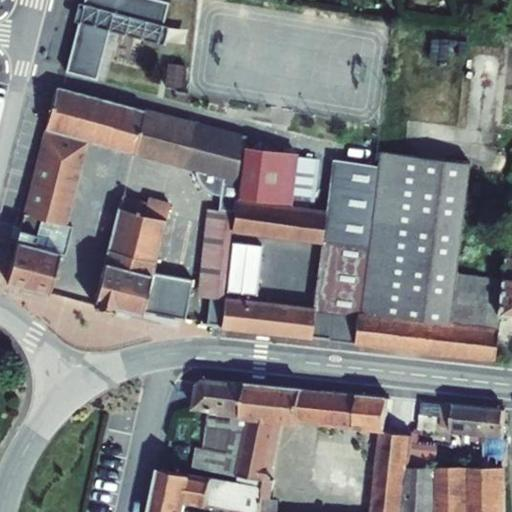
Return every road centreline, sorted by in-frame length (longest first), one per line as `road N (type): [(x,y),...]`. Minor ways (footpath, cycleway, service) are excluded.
road 1 (tertiary): [(82,384),(139,360),(207,352),(511,385)]
road 2 (tertiary): [(2,511),(34,434),(82,384)]
road 3 (residential): [(26,37),(0,163)]
